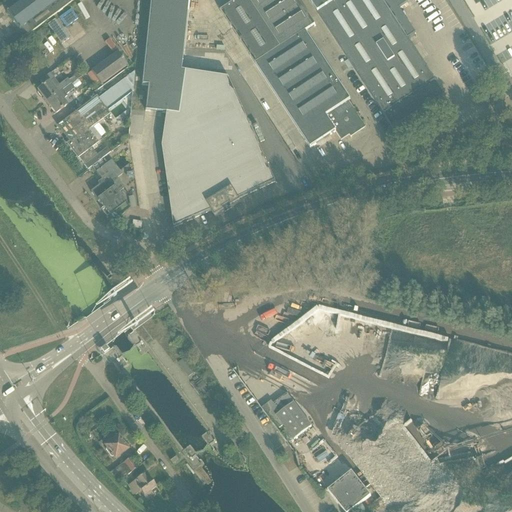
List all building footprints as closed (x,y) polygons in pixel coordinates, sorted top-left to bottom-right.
[(8,50),(42,25),(75,0),(23,0),(7,12),(6,13),(19,30),(2,42),(8,50)] [(275,182),(229,78),(183,71),(189,0),(150,0),(141,86),(148,86),(145,112),(167,114),(162,147),(174,228),(211,211),(215,218),(224,212),(223,210),(230,206),(231,208),(241,202),(238,199),(275,182)] [(349,98),(343,90),(306,33),(316,26),(298,0),(240,0),(221,12),(310,149),(336,132),(341,140),(349,135),(351,138),(351,137),(364,128),(356,115),(357,114),(347,99),(349,98)] [(413,111),(441,92),(443,94),(407,40),(415,34),(399,9),(413,0),(308,0),(392,128),(408,117),(408,116),(409,115),(408,114),(408,113),(411,111),(412,111),(413,111)] [(64,25),(68,23),(67,21),(74,18),(71,11),(60,15),(64,25)] [(47,25),(59,43),(66,38),(55,20),(47,25)] [(34,48),(33,47),(31,44),(24,49),(27,53),(34,48)] [(468,59),(477,52),(472,44),(462,50),(468,59)] [(101,85),(126,66),(117,53),(91,72),(101,85)] [(99,99),(107,110),(131,92),(133,73),(99,99)] [(46,103),(71,84),(67,79),(59,86),(50,74),(48,75),(40,81),(43,86),(37,91),(38,92),(37,93),(41,97),(42,97),(46,103)] [(67,106),(66,105),(68,103),(65,99),(67,97),(66,95),(74,89),(71,84),(46,103),(55,114),(67,106)] [(102,140),(92,126),(108,114),(96,99),(58,127),(68,140),(71,138),(73,141),(68,145),(87,171),(111,153),(107,149),(98,156),(92,148),(99,143),(98,143),(102,140)] [(109,217),(113,222),(130,209),(118,193),(124,188),(112,172),(116,169),(118,172),(131,161),(123,151),(95,173),(101,180),(97,183),(99,186),(90,192),(97,200),(109,217)] [(182,360),(178,363),(189,377),(193,374),(182,360)] [(271,402),(261,409),(270,421),(271,420),(279,429),(283,426),(294,441),(311,427),(287,396),(274,406),(271,402)] [(112,436),(103,443),(106,446),(105,446),(106,449),(105,450),(111,458),(112,457),(114,459),(127,450),(118,437),(115,439),(112,436)] [(172,464),(173,464),(178,460),(175,456),(169,460),(172,464)] [(124,463),(131,473),(137,469),(129,459),(124,463)] [(131,473),(124,463),(120,467),(126,475),(127,474),(128,475),(131,473)] [(328,491),(344,511),(350,511),(371,496),(352,472),(328,491)] [(134,481),(134,482),(129,486),(136,496),(140,493),(145,499),(147,499),(151,497),(151,494),(150,492),(156,488),(149,478),(147,480),(143,474),(142,475),(136,481),(135,480),(134,481)]
